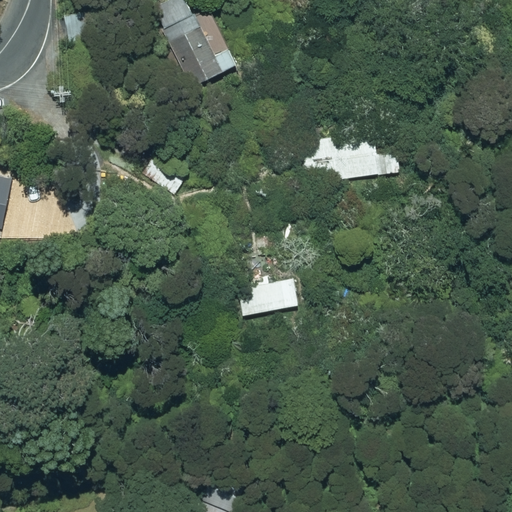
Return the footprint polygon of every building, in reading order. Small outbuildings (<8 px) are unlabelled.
[(157,29),(188,89),(233,66),(225,50),(212,56),(190,12),(188,13),(181,0),(163,0),(149,7),(160,27),(157,29)] [(61,16),(66,44),(98,37),(93,10),(61,16)] [(302,173),(306,172),(308,188),(326,185),(325,183),(399,173),(396,151),(374,154),(371,132),(298,142),(302,173)] [(139,173),(172,196),(187,174),(154,151),(139,173)] [(0,225),(7,227),(16,177),(0,174),(0,225)] [(271,236),(255,238),(257,257),(273,255),(271,236)] [(318,249),(320,266),(334,264),(332,248),(318,249)] [(267,284),(265,276),(252,278),(254,289),(235,292),(240,317),(257,313),(259,318),(272,316),(271,310),(296,306),(291,280),(267,284)] [(215,295),(215,312),(228,311),(227,294),(215,295)]
